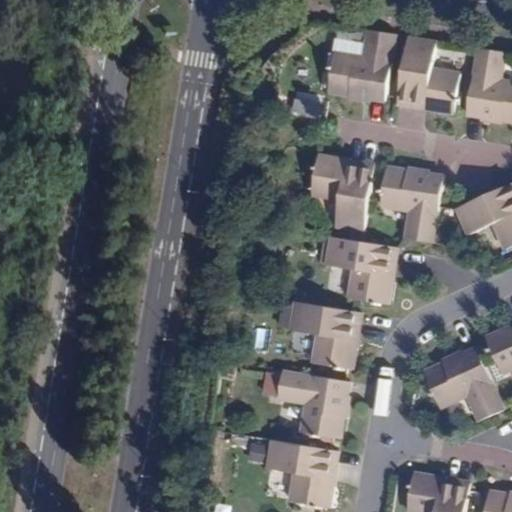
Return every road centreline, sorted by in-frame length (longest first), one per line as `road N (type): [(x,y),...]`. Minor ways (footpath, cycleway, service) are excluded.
road 1 (secondary): [(128,0),(44,511)]
road 2 (secondary): [(123,511),(207,0)]
road 3 (residential): [(511,280),(420,321),(396,346),(367,511)]
